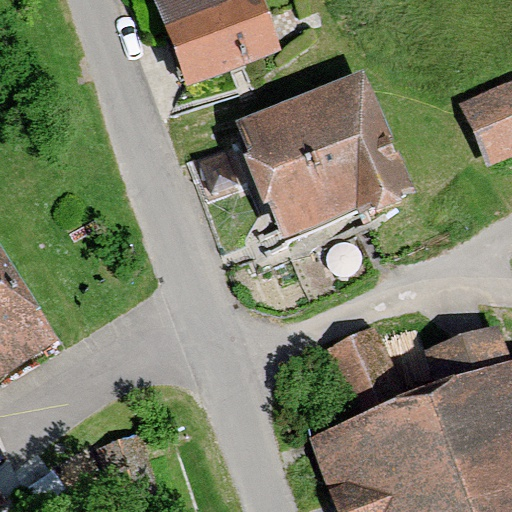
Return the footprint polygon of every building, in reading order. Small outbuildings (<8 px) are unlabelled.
[(251,0),(235,0),(154,31),(178,94),(274,57),(251,0)] [(511,72),(449,101),(481,171),(511,156),(511,72)] [(356,76),(224,133),(276,253),(408,196),(356,76)] [(0,382),(52,349),(0,268),(0,382)] [(344,429),(300,445),(325,511),(511,511),(511,364),(407,403),(378,326),(315,349),(344,429)]
